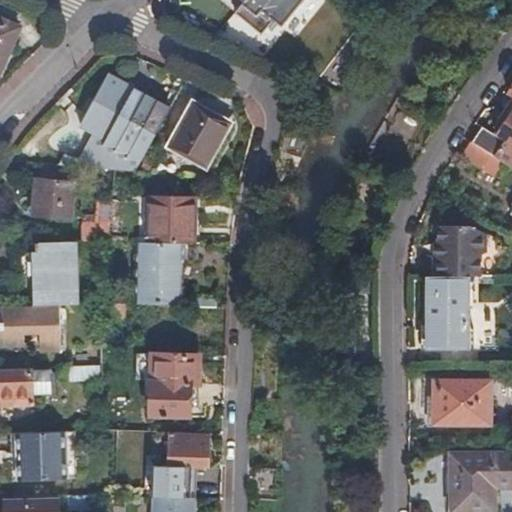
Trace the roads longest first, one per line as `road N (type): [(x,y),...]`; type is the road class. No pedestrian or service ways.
road 1 (residential): [(240,511),(250,231),(275,112),(264,81),(103,15)]
road 2 (residential): [(393,511),(394,246),(427,166),(511,42)]
road 3 (residential): [(103,15),(0,133)]
